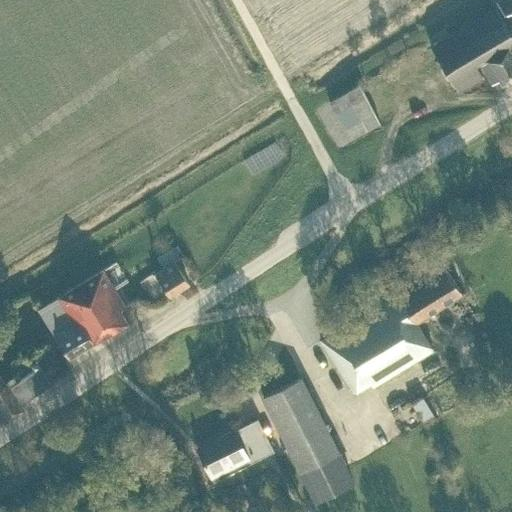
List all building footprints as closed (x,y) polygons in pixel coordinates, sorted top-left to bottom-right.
[(511,0),(497,0),(495,2),(503,15),(511,28),(511,0)] [(505,81),(511,77),(511,55),(507,47),(511,44),(511,36),(495,8),(430,48),(457,93),(482,78),(475,66),(479,64),(491,84),(503,77),(505,81)] [(350,140),(380,123),(359,85),(328,102),(350,140)] [(168,297),(188,284),(174,262),(154,274),(168,297)] [(415,321),(461,293),(445,268),(399,297),(396,293),(320,340),(352,391),(369,381),(372,387),(432,350),(415,321)] [(93,343),(127,323),(119,310),(124,307),(100,270),(37,309),(68,359),(93,343)] [(20,403),(49,383),(38,366),(34,360),(29,363),(33,370),(9,387),(8,385),(4,383),(4,384),(0,377),(0,417),(2,420),(6,417),(7,418),(23,408),(20,403)] [(352,482),(336,451),(299,376),(263,394),(316,501),(352,482)] [(422,395),(409,403),(423,424),(435,417),(422,395)] [(213,480),(265,454),(273,450),(257,417),(234,429),(217,437),(218,439),(198,450),(213,480)] [(264,511),(260,503),(248,509),(249,511),(264,511)]
